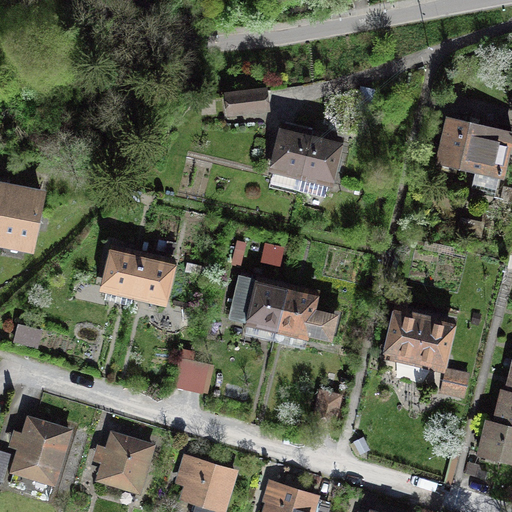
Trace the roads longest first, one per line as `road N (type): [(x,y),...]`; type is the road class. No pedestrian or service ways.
road 1 (residential): [(0,352),(495,511)]
road 2 (residential): [(74,0),(120,32),(175,44),(302,31),(465,0)]
